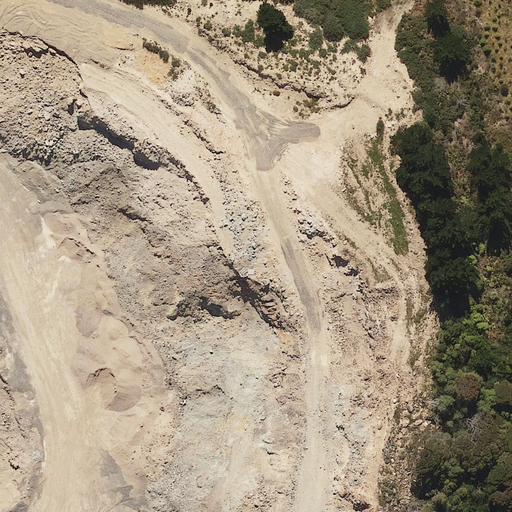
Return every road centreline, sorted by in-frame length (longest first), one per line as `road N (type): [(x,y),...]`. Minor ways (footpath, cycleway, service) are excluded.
road 1 (track): [(406,0),(388,24),(362,108),(338,127),(297,131),(254,130),(222,79),(190,48),(85,0)]
road 2 (track): [(254,130),(319,344),(309,511)]
road 3 (track): [(0,234),(58,430),(50,511)]
road 4 (track): [(254,130),(397,268),(409,289),(401,351)]
